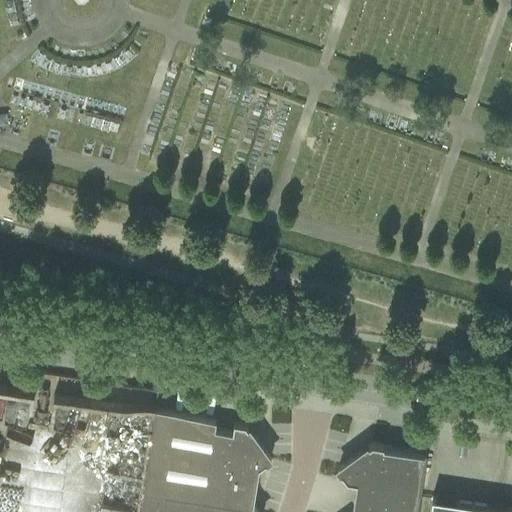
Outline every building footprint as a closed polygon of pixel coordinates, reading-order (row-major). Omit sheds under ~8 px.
[(32,406),(32,391),(18,392),(18,406),(32,406)] [(156,408),(144,489),(253,505),(259,466),(271,457),(246,423),(234,421),(232,430),(214,427),(216,418),(157,410),(157,409),(156,408)] [(352,508),(379,511),(416,511),(426,449),(425,449),(425,452),(384,446),(384,444),(372,442),(338,467),(347,480),(356,481),(352,508)] [(144,489),(140,511),(258,511),(253,505),(144,489)] [(511,511),(511,508),(455,500),(454,509),(431,506),(433,498),(435,498),(436,497),(432,496),(429,511),(511,511)]
